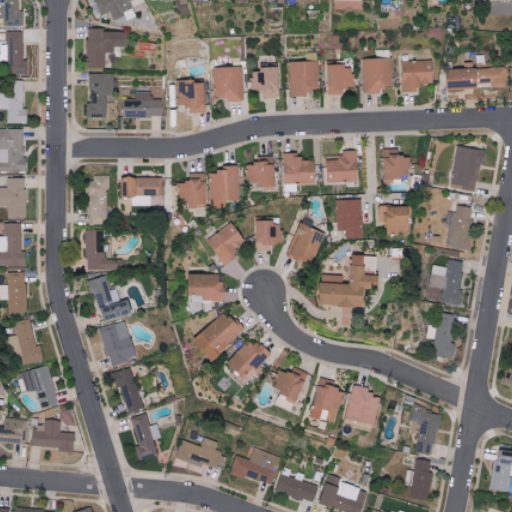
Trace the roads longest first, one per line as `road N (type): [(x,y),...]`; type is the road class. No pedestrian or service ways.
road 1 (residential): [(129,511),(65,307),(64,21),(71,0)]
road 2 (residential): [(62,154),(167,155),(281,130),(511,120)]
road 3 (residential): [(453,511),(511,170)]
road 4 (residential): [(260,301),(301,340),(511,421)]
road 5 (residential): [(0,478),(197,496),(241,511)]
